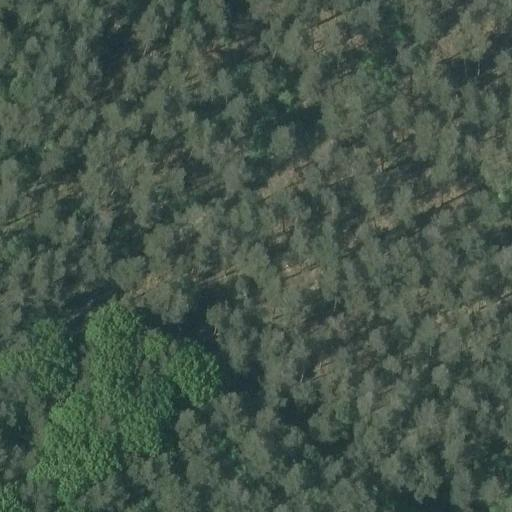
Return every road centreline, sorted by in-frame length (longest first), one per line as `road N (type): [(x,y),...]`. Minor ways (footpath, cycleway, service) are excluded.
road 1 (track): [(0,370),(459,0)]
road 2 (track): [(398,511),(0,230)]
